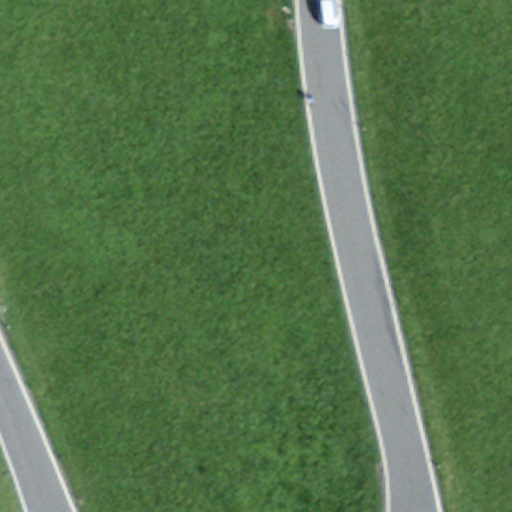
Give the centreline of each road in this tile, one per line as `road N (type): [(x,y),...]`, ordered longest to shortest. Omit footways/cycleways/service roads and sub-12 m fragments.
road 1 (secondary): [(321,0),(332,111),(413,511)]
road 2 (secondary): [(53,511),(0,386)]
